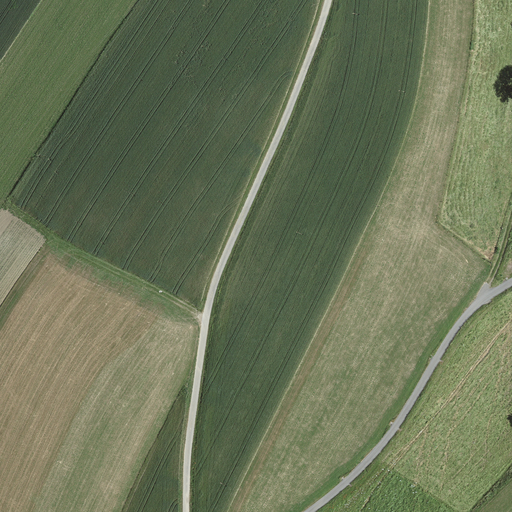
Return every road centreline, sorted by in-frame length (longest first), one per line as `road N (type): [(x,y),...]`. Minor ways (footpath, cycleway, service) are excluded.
road 1 (residential): [(189,511),(208,320),(328,0)]
road 2 (residential): [(308,511),(376,451),(449,332),(511,279)]
